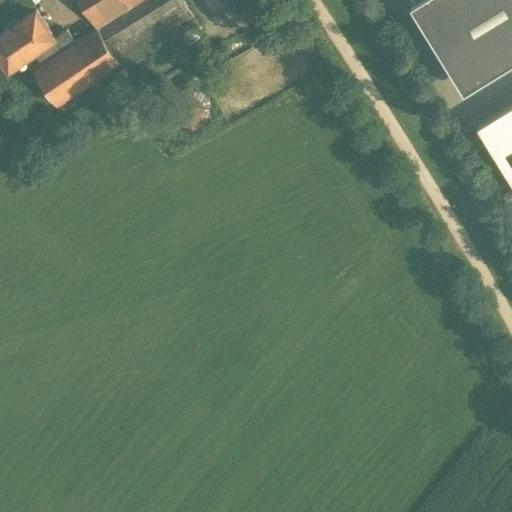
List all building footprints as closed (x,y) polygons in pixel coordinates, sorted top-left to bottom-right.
[(0,53),(9,67),(33,51),(42,64),(35,69),(58,104),(120,60),(125,69),(198,22),(184,0),(80,0),(96,25),(76,40),(67,28),(55,36),(36,9),(0,33),(0,53)] [(212,0),(218,9),(233,0),(212,0)] [(511,0),(416,0),(411,3),(464,89),(511,59),(511,0)] [(206,100),(182,114),(191,129),(215,115),(206,100)] [(511,103),(477,125),(511,180),(511,103)]
